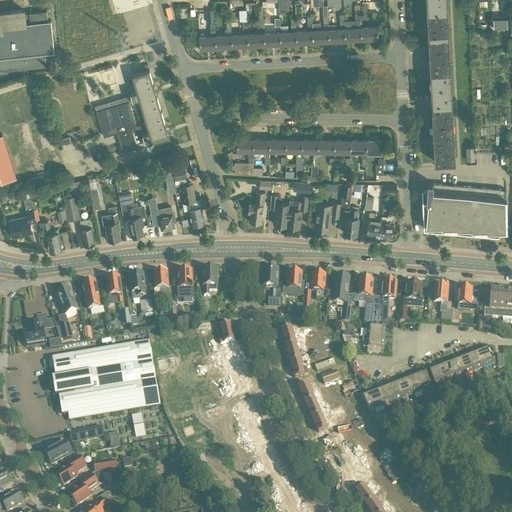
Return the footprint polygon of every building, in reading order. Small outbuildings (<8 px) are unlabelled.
[(446,0),(427,0),(428,19),(447,18),(446,0)] [(50,20),(47,21),(46,11),(24,13),(24,9),(0,11),(0,70),(45,66),(44,51),(53,50),(53,51),(54,51),(51,19),(50,19),(50,20)] [(210,35),(199,36),(199,48),(216,47),(215,35),(214,9),(206,9),(207,23),(209,23),(210,35)] [(245,9),(238,10),(239,20),(242,20),(242,27),(246,27),(245,9)] [(336,24),(328,24),(328,28),(329,40),(345,39),(344,21),(344,14),(339,14),(340,28),(336,28),(336,24)] [(320,23),(312,23),(312,29),(313,41),(329,40),(328,28),(328,24),(327,15),(323,15),(323,29),(321,29),(320,23)] [(495,29),(509,28),(508,15),(494,16),(495,29)] [(447,18),(428,19),(430,54),(449,53),(447,18)] [(360,20),(344,21),(345,39),(362,38),(361,26),(360,20)] [(226,34),(215,35),(216,47),(232,46),(231,34),(230,34),(230,21),(225,21),(226,34)] [(307,29),(296,30),(297,42),(313,41),(312,29),(312,23),(307,23),(307,29)] [(291,30),(280,31),(281,43),(297,42),(296,30),(295,30),(295,24),(290,24),(291,30)] [(377,25),(361,26),(362,38),(378,37),(377,25)] [(280,31),(264,32),(265,44),(281,43),(280,31)] [(264,32),(248,33),(248,45),(265,44),(264,32)] [(248,33),(231,34),(232,46),(248,45),(248,33)] [(449,53),(430,54),(432,90),(450,89),(449,53)] [(138,90),(131,93),(131,92),(130,92),(130,95),(95,105),(105,142),(119,137),(123,151),(138,146),(137,143),(144,141),(145,141),(145,140),(150,139),(151,140),(152,140),(152,141),(157,139),(159,147),(170,143),(169,143),(168,136),(149,69),(149,68),(132,73),(132,74),(133,74),(138,90)] [(450,89),(432,90),(433,126),(452,125),(450,89)] [(452,125),(433,126),(435,162),(454,161),(452,125)] [(16,177),(2,133),(0,133),(0,181),(13,178),(16,177)] [(69,136),(57,140),(59,145),(71,142),(69,136)] [(230,169),(230,175),(253,175),(253,167),(253,150),(254,150),(254,138),(237,138),(237,150),(248,150),(248,162),(235,162),(230,169)] [(254,138),(254,150),(264,150),(264,157),(269,157),(269,151),(270,151),(270,138),(254,138)] [(270,138),(270,151),(281,151),(281,164),(285,164),(285,151),(286,151),(286,138),(270,138)] [(286,138),(286,151),(297,151),(297,175),(302,175),(302,151),(302,139),(286,138)] [(302,139),(302,151),(313,151),(318,151),(318,139),(302,139)] [(318,139),(318,151),(334,151),(335,139),(318,139)] [(335,139),(334,151),(351,152),(351,139),(335,139)] [(351,139),(351,152),(362,152),(361,166),(367,166),(367,152),(367,139),(351,139)] [(367,152),(378,152),(383,152),(383,140),(367,139),(367,152)] [(307,177),(307,183),(317,183),(317,177),(317,165),(313,165),(311,165),(311,177),(307,177)] [(181,167),(172,169),(175,187),(180,186),(183,202),(182,202),(184,209),(189,208),(192,224),(204,222),(202,207),(201,206),(200,206),(199,199),(195,199),(192,183),(187,183),(184,167),(181,167)] [(170,168),(160,170),(161,175),(161,176),(162,182),(164,182),(166,181),(168,181),(170,181),(172,180),(170,170),(170,169),(170,168)] [(123,171),(115,173),(117,181),(124,179),(123,171)] [(260,180),(259,188),(271,189),(272,181),(260,180)] [(422,188),(421,188),(423,228),(498,234),(498,233),(506,234),(505,188),(427,182),(426,190),(422,190),(422,188)] [(304,183),(303,192),(312,193),(313,184),(307,183),(304,183)] [(344,184),(342,196),(350,197),(352,185),(344,184)] [(97,188),(90,190),(93,208),(100,207),(97,188)] [(28,216),(9,220),(12,237),(32,233),(30,223),(37,222),(36,220),(34,209),(34,208),(32,198),(30,189),(22,190),(24,200),(26,210),(27,209),(28,216)] [(175,189),(166,189),(167,200),(176,200),(175,189)] [(249,202),(248,211),(250,212),(249,221),(261,222),(265,192),(257,191),(255,203),(249,202)] [(131,193),(119,195),(123,217),(128,216),(129,218),(128,218),(131,234),(142,232),(141,225),(143,225),(141,216),(145,216),(143,204),(137,205),(137,202),(133,203),(131,193)] [(272,194),(270,208),(276,209),(274,224),(286,225),(289,208),(289,204),(283,203),(284,200),(281,196),(279,196),(279,195),(272,194)] [(289,208),(286,225),(299,227),(301,210),(307,210),(309,196),(301,195),(300,201),(289,199),(289,204),(289,208)] [(366,196),(364,208),(372,209),(373,197),(366,196)] [(64,199),(66,209),(68,220),(79,218),(75,197),(64,199)] [(317,212),(315,229),(327,230),(329,214),(332,214),(332,216),(339,217),(340,203),(333,202),(333,205),(317,203),(316,212),(317,212)] [(110,214),(102,215),(103,224),(105,224),(108,240),(120,238),(119,229),(120,228),(116,205),(109,206),(110,214)] [(165,208),(151,210),(153,223),(160,222),(161,229),(175,227),(174,221),(175,221),(174,212),(172,213),(171,206),(165,208)] [(344,216),(343,225),(345,225),(344,232),(356,234),(358,217),(356,217),(357,209),(351,208),(351,211),(345,210),(344,216)] [(368,218),(366,234),(372,235),(373,236),(376,236),(377,235),(379,235),(380,220),(374,219),(375,212),(369,211),(368,218)] [(380,220),(379,235),(380,236),(381,237),(384,237),(385,236),(391,237),(393,222),(394,214),(388,213),(387,221),(380,220)] [(90,218),(80,220),(81,229),(84,245),(95,243),(90,218)] [(48,221),(39,222),(40,230),(44,229),(46,242),(47,242),(49,251),(62,249),(58,231),(50,233),(50,230),(48,221)] [(218,270),(204,270),(204,287),(204,297),(209,297),(209,291),(217,291),(217,277),(218,277),(218,270)] [(185,272),(178,272),(179,288),(178,288),(179,293),(179,299),(193,299),(193,288),(192,288),(191,272),(190,272),(189,271),(185,271),(185,272)] [(263,271),(263,278),(264,278),(263,287),(270,288),(269,297),(268,297),(268,307),(280,308),(280,298),(277,298),(277,292),(276,292),(277,271),(263,271)] [(155,273),(153,273),(154,290),(161,290),(161,299),(169,298),(167,272),(160,273),(159,272),(156,272),(155,273)] [(288,273),(287,290),(295,290),(294,296),(303,297),(304,283),(301,283),(301,274),(295,274),(294,272),(290,272),(289,273),(288,273)] [(130,276),(129,276),(132,301),(140,300),(139,297),(144,296),(144,291),(145,291),(143,274),(135,275),(134,275),(131,275),(130,276)] [(310,275),(309,292),(315,293),(314,301),(325,301),(325,294),(324,294),(326,276),(318,275),(318,274),(314,274),(314,275),(310,275)] [(106,279),(109,300),(117,299),(118,304),(123,303),(119,277),(111,279),(110,278),(107,278),(106,279)] [(329,299),(329,303),(337,304),(337,302),(345,303),(346,295),(348,295),(349,279),(348,279),(347,278),(344,277),(343,278),(336,277),(335,290),(334,294),(329,293),(329,299)] [(354,294),(353,302),(367,303),(371,304),(371,298),(371,297),(373,281),(367,281),(367,280),(362,279),(361,280),(359,280),(358,295),(354,294)] [(88,283),(82,285),(85,301),(86,301),(88,310),(103,306),(101,297),(98,297),(95,282),(92,282),(88,282),(88,283)] [(375,322),(375,323),(382,323),(387,323),(389,299),(395,300),(397,283),(395,283),(394,282),(390,282),(390,283),(383,282),(382,298),(382,299),(383,299),(383,302),(377,301),(376,304),(376,313),(375,322)] [(419,299),(420,285),(419,285),(418,284),(415,284),(413,285),(407,284),(406,301),(407,301),(407,308),(422,309),(422,300),(419,299)] [(435,286),(434,303),(441,303),(440,313),(441,313),(441,322),(451,323),(452,311),(445,311),(445,304),(447,304),(448,288),(442,287),(441,286),(437,286),(436,286),(435,286)] [(459,288),(457,309),(470,310),(470,306),(471,306),(472,289),(470,289),(466,288),(465,289),(459,288)] [(58,294),(57,294),(65,315),(77,310),(75,305),(69,289),(63,292),(62,291),(59,293),(58,294)] [(485,305),(484,317),(511,319),(511,292),(491,291),(490,305),(485,305)] [(152,301),(140,302),(141,312),(153,311),(152,301)] [(169,304),(167,304),(168,308),(168,316),(169,326),(177,325),(177,324),(176,309),(175,303),(169,304)] [(342,306),(340,322),(348,323),(350,306),(342,306)] [(168,308),(160,309),(161,317),(168,316),(168,308)] [(129,309),(121,311),(123,326),(131,325),(130,317),(129,309)] [(366,312),(365,322),(374,323),(374,312),(366,312)] [(25,340),(23,341),(23,346),(26,347),(26,348),(46,345),(43,329),(54,327),(52,321),(47,322),(46,316),(37,317),(38,323),(28,325),(29,331),(23,332),(25,340)] [(70,316),(64,318),(66,325),(72,323),(70,316)] [(225,323),(207,328),(210,339),(227,334),(225,323)] [(480,323),(479,331),(489,331),(490,324),(480,323)] [(57,328),(60,341),(61,341),(63,340),(63,341),(64,341),(64,344),(66,344),(73,342),(72,339),(73,339),(69,324),(68,324),(61,326),(60,327),(57,328)] [(367,328),(366,338),(385,340),(385,329),(367,328)] [(305,329),(288,334),(290,345),(308,340),(305,329)] [(227,334),(210,339),(213,349),(230,345),(227,334)] [(351,337),(344,337),(343,337),(345,345),(350,345),(351,337)] [(362,338),(362,343),(363,344),(363,349),(365,349),(365,354),(382,355),(383,350),(384,350),(385,340),(366,338),(362,338)] [(308,340),(290,345),(293,355),(311,350),(308,340)] [(149,342),(54,358),(64,416),(159,400),(149,342)] [(230,345),(213,349),(215,360),(233,355),(230,345)] [(486,347),(476,351),(483,368),(493,364),(497,364),(497,368),(504,368),(503,356),(496,356),(496,358),(491,358),(486,347)] [(311,350),(293,355),(296,366),(314,361),(311,350)] [(476,351),(467,355),(474,372),(483,368),(476,351)] [(233,355),(215,360),(218,370),(236,365),(233,355)] [(467,355),(458,358),(464,375),(474,372),(467,355)] [(458,358),(448,362),(455,379),(464,375),(458,358)] [(314,361),(296,366),(299,376),(316,371),(314,361)] [(338,362),(322,366),(324,374),(340,371),(338,362)] [(448,362),(439,366),(445,383),(455,379),(448,362)] [(236,365),(218,370),(221,380),(238,376),(236,365)] [(439,366),(429,369),(435,387),(445,383),(439,366)] [(316,371),(299,376),(302,387),(319,382),(316,371)] [(425,371),(415,374),(422,392),(431,388),(425,371)] [(328,376),(332,387),(345,383),(341,372),(328,376)] [(415,374),(405,378),(412,395),(422,392),(415,374)] [(238,376),(221,380),(224,391),(241,387),(238,376)] [(405,378),(396,382),(402,399),(412,395),(405,378)] [(396,382),(386,385),(393,403),(394,405),(399,404),(398,401),(402,399),(396,382)] [(386,385),(377,389),(383,406),(393,403),(386,385)] [(377,389),(362,395),(370,415),(375,413),(376,415),(383,412),(385,409),(383,406),(377,389)] [(322,390),(306,398),(311,408),(327,400),(322,390)] [(181,402),(177,391),(171,393),(174,404),(181,402)] [(450,395),(439,399),(440,403),(451,399),(450,395)] [(430,403),(426,405),(428,408),(437,404),(435,398),(432,399),(432,400),(429,401),(430,403)] [(327,400),(311,408),(315,418),(332,410),(327,400)] [(425,404),(415,407),(417,412),(428,408),(426,405),(425,404)] [(245,405),(222,415),(255,484),(257,483),(257,484),(277,474),(272,463),(273,462),(262,438),(261,439),(245,405)] [(332,410),(315,418),(320,428),(337,420),(332,410)] [(384,423),(382,424),(383,427),(385,426),(385,427),(391,425),(388,418),(382,420),(384,423)] [(337,420),(320,428),(325,437),(341,429),(337,420)] [(72,445),(104,438),(102,429),(70,436),(72,445)] [(341,429),(325,437),(330,448),(346,439),(341,429)] [(59,445),(44,453),(51,466),(65,458),(72,454),(66,442),(59,446),(59,445)] [(351,447),(336,457),(343,466),(358,456),(351,447)] [(358,456),(343,466),(349,475),(364,465),(358,456)] [(69,466),(56,474),(63,486),(77,478),(75,474),(86,468),(79,457),(68,464),(69,466)] [(116,462),(94,465),(95,473),(117,470),(116,462)] [(180,465),(170,466),(172,485),(197,483),(189,468),(182,469),(181,465),(180,465)] [(364,465),(349,475),(355,484),(370,473),(364,465)] [(0,488),(10,483),(4,472),(0,474),(0,488)] [(82,486),(69,495),(77,506),(90,497),(88,494),(98,486),(105,486),(103,473),(94,475),(92,476),(91,476),(80,483),(82,486)] [(370,473),(355,484),(361,493),(376,482),(370,473)] [(376,482),(361,493),(368,502),(383,491),(376,482)] [(266,498),(264,499),(273,511),(304,511),(292,494),(291,495),(284,485),(266,497),(266,498)] [(415,495),(423,507),(429,503),(421,491),(415,495)] [(0,509),(5,507),(7,511),(22,503),(16,493),(1,502),(0,502),(0,509)] [(96,505),(85,511),(101,511),(107,507),(112,503),(105,494),(100,498),(102,501),(96,505)] [(388,498),(373,509),(374,511),(388,511),(394,508),(388,498)]
